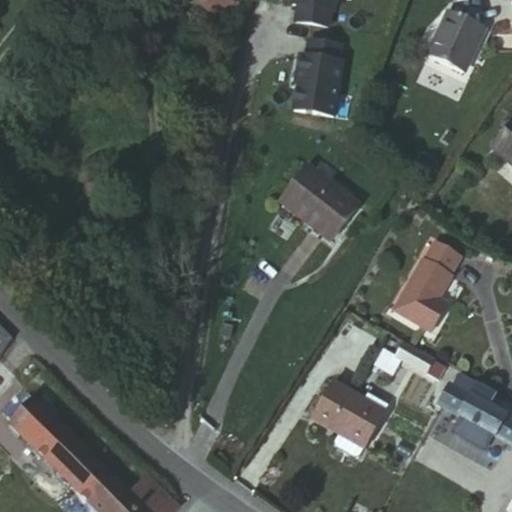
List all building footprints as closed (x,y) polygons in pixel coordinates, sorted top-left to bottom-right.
[(165,0),(182,12),(187,8),(197,17),(208,0),(165,0)] [(300,10),(298,26),(331,31),(333,15),(336,17),(338,0),(295,0),(294,9),(300,10)] [(226,10),(218,2),(209,13),(218,22),(226,10)] [(444,86),(464,41),(434,26),(413,72),(444,86)] [(291,74),(285,73),(279,126),(321,131),(327,78),(324,79),(326,63),(293,59),(291,74)] [(511,182),(511,128),(508,125),(482,153),(511,182)] [(409,191),(417,178),(406,170),(397,182),(409,191)] [(296,232),(315,250),(343,220),(299,175),(270,206),(296,232)] [(419,251),(408,268),(434,285),(444,267),(419,251)] [(434,285),(408,268),(377,320),(414,342),(433,313),(422,305),(434,285)] [(417,370),(390,353),(383,367),(410,382),(417,370)] [(446,385),(440,396),(458,406),(463,396),(446,385)] [(317,437),(345,455),(365,420),(319,390),(299,425),(317,437)] [(429,416),(497,457),(509,435),(473,414),(478,404),(463,396),(458,406),(440,396),(429,416)] [(106,490),(15,398),(0,414),(0,432),(79,511),(138,511),(152,498),(122,471),(106,490)] [(511,417),(511,405),(500,399),(495,408),(511,417)] [(506,462),(511,449),(511,437),(509,435),(497,457),(506,462)] [(334,472),(345,455),(317,437),(309,454),(334,472)]
